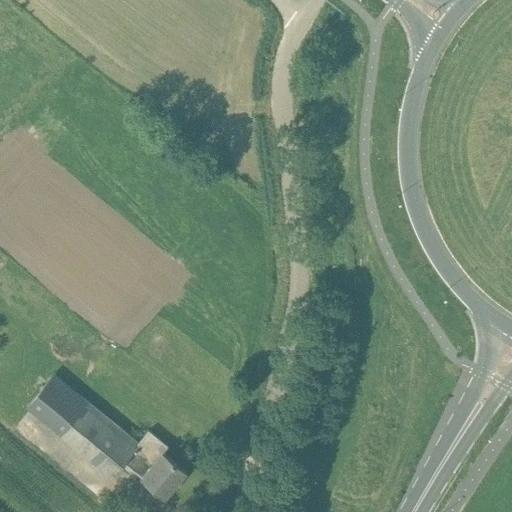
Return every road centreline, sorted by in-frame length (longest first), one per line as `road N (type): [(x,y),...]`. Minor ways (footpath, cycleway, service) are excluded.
road 1 (unclassified): [(242,511),(298,288),(280,80),(303,21)]
road 2 (primary): [(426,60),(409,112),(409,185),(434,253),(481,308)]
road 3 (secondary): [(481,308),(485,353),(461,438)]
